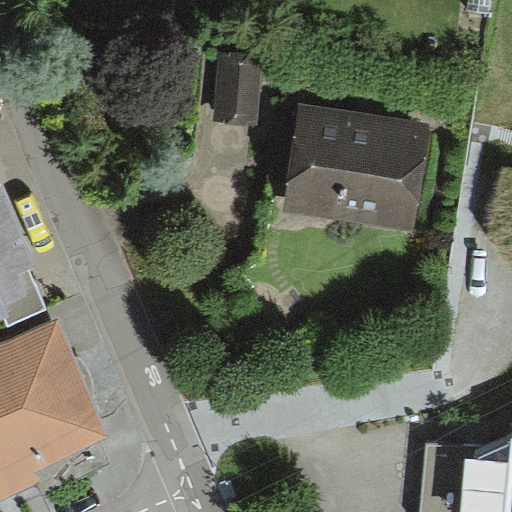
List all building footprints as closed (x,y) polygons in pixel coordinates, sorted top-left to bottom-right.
[(262,58),(224,55),(218,127),(256,130),(262,58)] [(432,125),(304,108),(288,224),(416,241),(432,125)] [(0,316),(49,295),(0,183),(0,316)] [(117,449),(66,322),(0,348),(0,511),(34,498),(29,485),(117,449)] [(437,511),(473,511),(476,498),(440,493),(437,511)]
